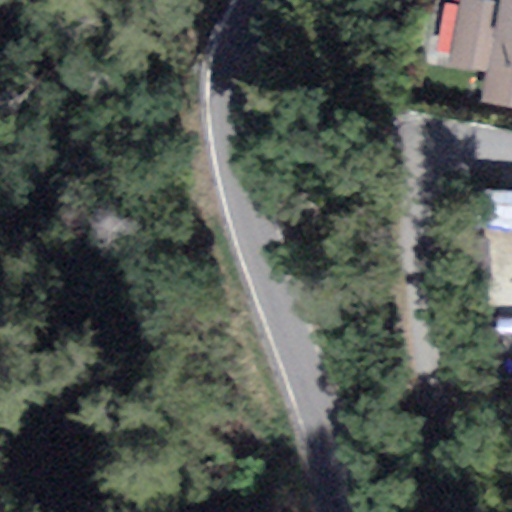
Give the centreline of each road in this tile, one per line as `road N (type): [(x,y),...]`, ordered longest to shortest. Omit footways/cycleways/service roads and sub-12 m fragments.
road 1 (tertiary): [(260,0),(225,84),(228,174),(325,511)]
road 2 (residential): [(436,511),(418,371),(423,210),(432,167),(459,146),(511,153)]
